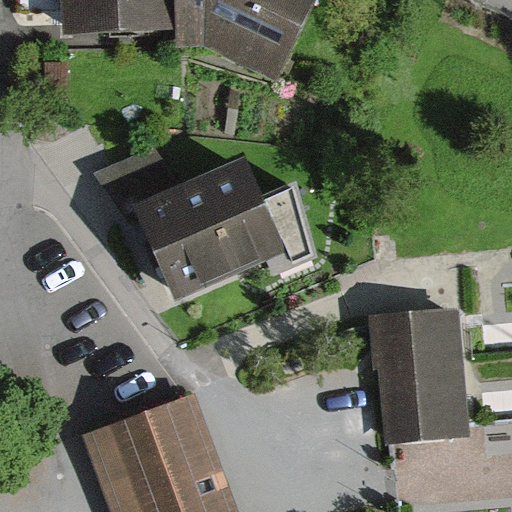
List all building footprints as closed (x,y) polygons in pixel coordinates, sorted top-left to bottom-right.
[(176,31),(177,48),(276,94),(320,0),(36,0),(37,2),(61,0),(63,39),(176,31)] [(69,112),(68,70),(43,71),(43,112),(69,112)] [(240,178),(146,222),(186,308),(307,252),(290,197),(256,213),(240,178)] [(458,310),(368,316),(388,445),(469,439),(460,342),(458,310)] [(220,511),(187,419),(98,452),(120,511),(220,511)]
